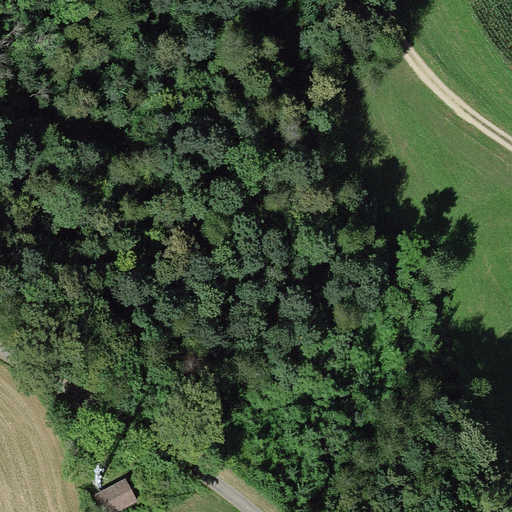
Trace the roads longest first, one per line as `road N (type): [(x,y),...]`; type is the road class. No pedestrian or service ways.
road 1 (track): [(0,347),(138,425),(250,511)]
road 2 (track): [(379,0),(445,95),(511,143)]
